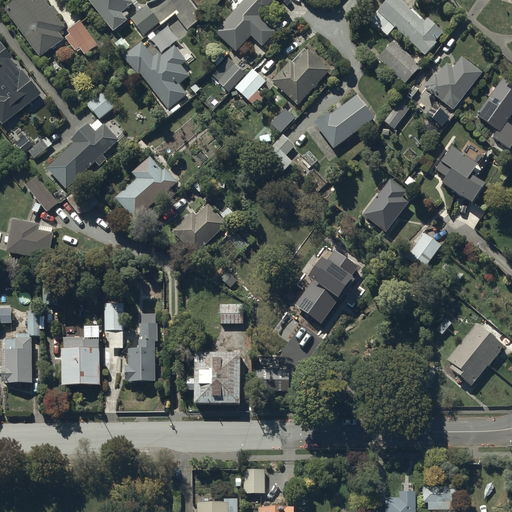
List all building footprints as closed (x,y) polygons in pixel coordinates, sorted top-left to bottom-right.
[(41,0),(35,5),(31,0),(20,0),(6,12),(41,57),(62,41),(57,36),(65,29),(42,0),(41,0)] [(90,0),(115,33),(128,24),(121,15),(134,5),(130,0),(90,0)] [(275,0),(250,0),(219,33),(237,50),(252,35),(263,46),(275,34),(258,18),(275,0)] [(425,25),(398,0),(391,0),(372,21),(389,37),(395,30),(425,57),(446,36),(429,20),(425,25)] [(162,25),(148,7),(131,20),(145,38),(162,25)] [(99,48),(82,26),(71,34),(73,36),(68,40),(78,54),(82,51),(87,57),(99,48)] [(186,64),(176,51),(162,62),(159,59),(155,61),(143,45),(125,59),(140,77),(142,75),(170,111),(188,97),(179,86),(189,78),(181,68),(186,64)] [(421,70),(395,45),(381,61),(406,85),(421,70)] [(0,47),(0,124),(3,128),(42,98),(1,47),(0,47)] [(330,72),(310,54),(296,70),(291,66),(275,83),(300,106),(330,72)] [(247,78),(230,62),(214,79),(231,95),(236,90),(247,78)] [(481,76),(464,63),(456,73),(448,68),(439,80),(436,79),(428,89),(454,110),(481,76)] [(266,84),(253,71),(247,78),(236,90),(249,102),(266,84)] [(511,120),(511,88),(504,83),(479,117),(500,132),(495,139),(511,150),(511,148),(511,126),(509,125),(511,120)] [(116,108),(104,93),(88,106),(100,121),(116,108)] [(375,121),(358,98),(319,126),(335,149),(375,121)] [(409,112),(401,105),(387,124),(395,131),(409,112)] [(428,116),(442,126),(449,117),(435,106),(428,116)] [(195,114),(188,107),(149,141),(154,147),(152,149),(157,154),(159,152),(165,159),(213,118),(203,107),(195,114)] [(296,121),(286,111),(272,126),(282,136),(296,121)] [(119,142),(105,128),(96,136),(88,128),(74,142),(77,145),(49,172),(68,191),(119,142)] [(15,142),(23,152),(31,145),(24,136),(15,142)] [(295,149),(283,137),(274,148),(285,159),(295,149)] [(479,168),(454,150),(438,173),(448,180),(445,185),(456,193),(475,206),(488,188),(473,177),(479,168)] [(309,169),(317,160),(309,151),(300,160),(309,169)] [(163,176),(152,162),(136,176),(142,183),(120,201),(136,220),(178,185),(167,172),(163,176)] [(59,206),(38,179),(27,187),(42,206),(48,214),(59,206)] [(407,195),(391,184),(366,218),(387,234),(408,206),(402,201),(407,195)] [(77,214),(86,212),(98,203),(84,185),(66,200),(77,214)] [(511,249),(511,207),(492,235),(511,249)] [(227,227),(210,210),(198,221),(194,217),(176,234),(196,256),(227,227)] [(33,227),(15,224),(9,253),(19,255),(48,261),(53,237),(37,234),(38,228),(33,227)] [(442,247),(425,235),(408,258),(425,270),(442,247)] [(329,240),(300,270),(311,282),(305,288),(316,300),(317,316),(331,315),(331,312),(346,296),(348,298),(358,288),(356,285),(359,282),(358,281),(362,276),(348,263),(343,268),(337,262),(344,254),(329,240)] [(448,266),(438,281),(457,295),(465,283),(457,277),(459,274),(448,266)] [(511,292),(497,280),(476,305),(506,330),(511,323),(511,292)] [(124,334),(124,306),(106,306),(106,334),(124,334)] [(244,326),(244,306),(221,307),(222,326),(244,326)] [(0,308),(0,323),(12,323),(12,308),(0,308)] [(40,314),(28,314),(29,338),(32,338),(40,338),(40,314)] [(447,328),(451,323),(445,318),(441,323),(436,329),(443,334),(447,328)] [(158,343),(158,326),(141,327),(141,343),(139,343),(139,352),(131,352),(131,370),(128,370),(128,383),(131,383),(131,385),(156,385),(156,343),(158,343)] [(506,350),(479,328),(467,343),(450,363),(456,368),(453,371),(474,388),(490,368),(506,350)] [(29,338),(19,338),(19,343),(6,343),(7,371),(3,371),(3,385),(6,385),(7,386),(32,386),(32,338),(29,338)] [(101,388),(101,341),(63,341),(63,388),(101,388)] [(242,406),(242,356),(197,356),(197,406),(242,406)] [(436,370),(426,368),(421,385),(431,388),(436,370)] [(291,393),(291,373),(258,372),(258,392),(291,393)] [(266,496),(266,473),(242,473),(243,497),(266,496)] [(458,511),(458,491),(424,491),(424,506),(430,506),(429,511),(458,511)] [(507,511),(508,492),(478,492),(478,505),(476,505),(475,511),(507,511)] [(416,511),(416,498),(403,498),(403,504),(387,504),(387,511),(416,511)] [(224,501),(224,507),(201,507),(201,511),(241,511),(241,501),(224,501)]
